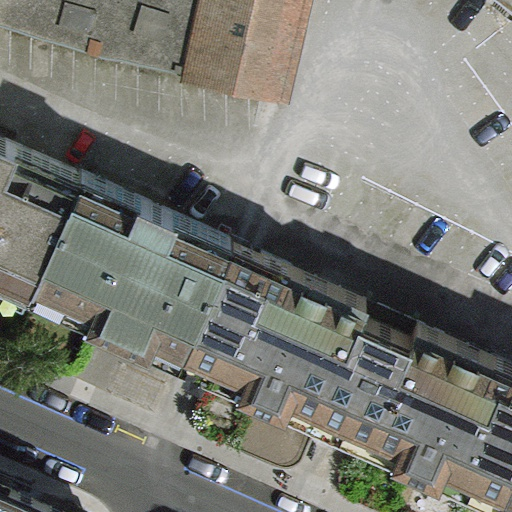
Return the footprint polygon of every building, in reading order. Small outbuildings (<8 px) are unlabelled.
[(0,0),(0,25),(112,59),(183,73),(201,0),(0,0)] [(201,0),(183,73),(290,101),(312,0),(201,0)] [(0,279),(30,293),(83,172),(0,136),(0,279)] [(181,359),(234,238),(83,172),(30,293),(181,359)] [(342,429),(395,308),(247,244),(234,238),(181,359),(194,365),(342,429)] [(502,499),(511,477),(511,359),(395,308),(342,429),(502,499)] [(82,511),(0,474),(0,511),(82,511)]
